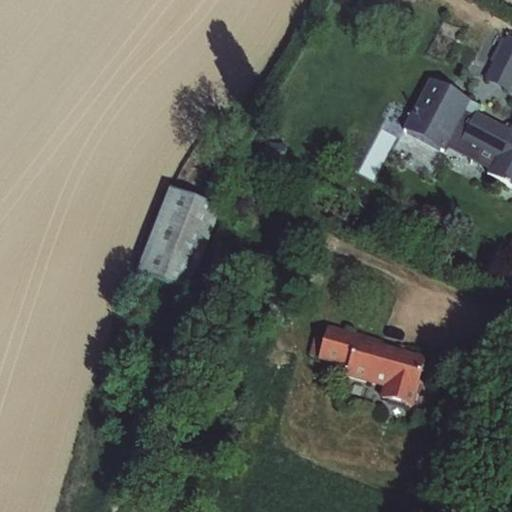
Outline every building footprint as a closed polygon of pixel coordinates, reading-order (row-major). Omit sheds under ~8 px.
[(491,56),(511,66),(511,27),(507,25),(491,56)] [(508,81),(511,72),(511,66),(491,56),(485,69),(494,74),(508,81)] [(475,80),(435,61),(412,107),(452,127),(461,109),(472,114),(478,104),(466,98),(475,80)] [(511,176),(511,120),(478,104),(472,114),(467,126),(501,142),(498,149),(490,166),(511,176)] [(467,126),(464,132),(498,149),(501,142),(467,126)] [(131,276),(183,290),(206,205),(153,191),(131,276)] [(329,329),(320,360),(350,368),(348,377),(392,389),(388,402),(414,409),(427,361),(383,349),(385,343),(329,329)]
